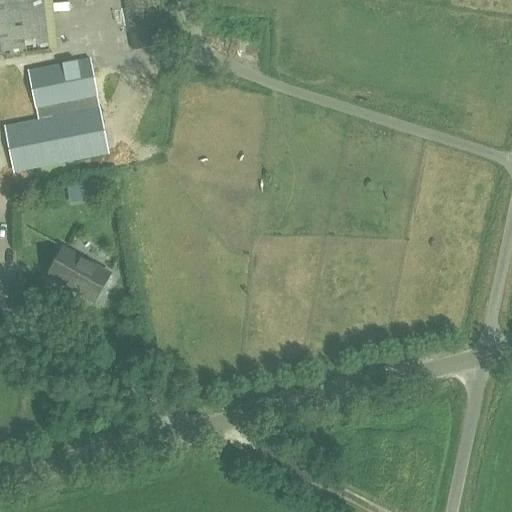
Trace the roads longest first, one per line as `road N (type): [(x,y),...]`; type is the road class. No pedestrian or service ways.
road 1 (unknown): [(511,157),(205,48),(121,49),(86,20)]
road 2 (unclassified): [(198,427),(482,359)]
road 3 (unclassified): [(198,427),(0,313)]
road 4 (unclassified): [(0,477),(198,427)]
road 5 (track): [(365,511),(198,427)]
road 6 (unclassified): [(450,511),(482,359)]
road 7 (unclassified): [(482,359),(511,227)]
